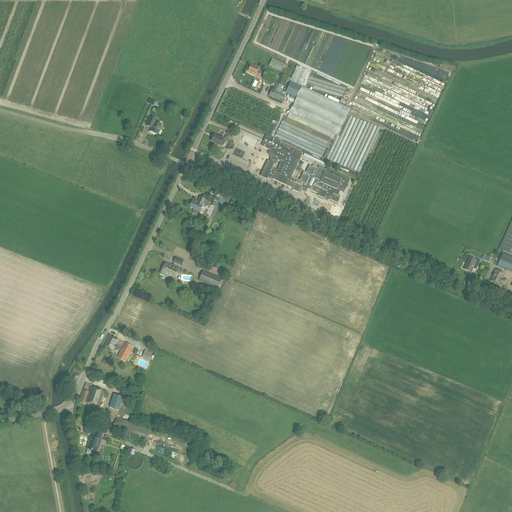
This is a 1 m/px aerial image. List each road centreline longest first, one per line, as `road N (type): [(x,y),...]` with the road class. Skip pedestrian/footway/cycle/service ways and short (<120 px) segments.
road 1 (tertiary): [(511,310),(185,164)]
road 2 (tertiary): [(0,422),(74,398),(185,164)]
road 3 (tertiary): [(185,164),(263,0)]
